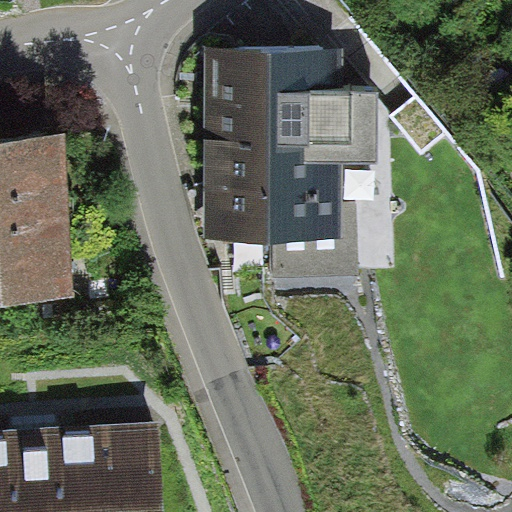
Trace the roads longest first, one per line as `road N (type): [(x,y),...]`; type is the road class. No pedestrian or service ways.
road 1 (unclassified): [(122,27),(164,209),(283,511)]
road 2 (unclassified): [(0,47),(122,27)]
